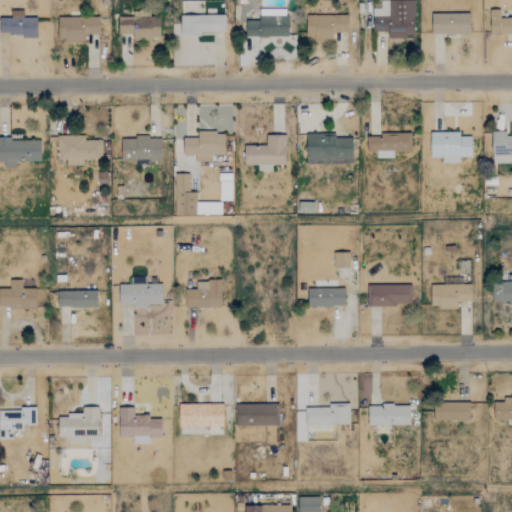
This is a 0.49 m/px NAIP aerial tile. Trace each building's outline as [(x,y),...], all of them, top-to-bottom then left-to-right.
[(414,37),(414,0),(381,0),(380,9),(373,9),(372,31),(387,32),(387,37),(414,37)] [(0,36),(36,36),(37,18),(23,18),(23,11),(11,10),(11,18),(0,18),(0,36)] [(511,18),(500,18),(500,10),(490,10),(491,34),(511,33),(511,18)] [(246,34),(246,18),(258,18),(258,12),(289,12),(289,33),(246,34)] [(469,33),(469,13),(431,14),(431,34),(469,33)] [(224,15),(178,15),(178,35),(225,35),(224,15)] [(306,15),(306,39),(332,38),(332,33),(347,32),(346,15),(306,15)] [(159,39),(159,16),(117,17),(118,34),(132,34),(133,40),(159,39)] [(99,17),(58,17),(58,41),(85,41),(85,34),(99,34),(99,17)] [(429,157),(441,157),(441,163),(459,163),(459,157),(471,157),(471,136),(459,136),(459,132),(430,131),(429,157)] [(510,163),(510,155),(511,155),(511,137),(506,138),(506,131),(492,132),(493,164),(510,163)] [(211,155),(223,155),(224,132),(197,132),(197,138),(183,137),(183,156),(194,156),(194,161),(211,161),(211,155)] [(352,165),(352,138),(335,138),(335,134),(306,133),(306,164),(352,165)] [(410,134),(369,134),(369,151),(376,151),(376,158),(393,158),(393,152),(410,152),(410,134)] [(85,135),(56,136),(56,160),(65,159),(66,166),(83,166),(83,160),(102,159),(101,140),(85,140),(85,135)] [(265,146),(244,145),(244,165),(257,165),(257,171),(272,171),(272,165),(285,165),(286,136),(266,135),(265,146)] [(161,138),(121,137),(121,159),(137,159),(136,166),(149,166),(149,160),(160,160),(161,138)] [(40,161),(40,139),(0,139),(0,161),(3,161),(3,168),(16,168),(16,162),(40,161)] [(231,173),(219,174),(219,202),(232,201),(231,173)] [(221,203),(196,203),(196,193),(189,193),(189,174),(175,175),(175,216),(221,215),(221,203)] [(308,209),(308,203),(299,204),(300,213),(314,212),(313,208),(308,209)] [(349,253),(334,253),(335,269),(350,268),(349,253)] [(0,307),(36,307),(35,288),(22,288),(21,280),(9,280),(9,288),(0,288),(0,307)] [(221,281),(196,281),(196,289),(185,289),(185,308),(221,307),(221,281)] [(511,282),(492,282),(492,303),(511,302),(511,282)] [(118,285),(118,307),(162,306),(161,284),(118,285)] [(411,284),(367,285),(367,306),(411,305),(411,284)] [(471,284),(430,285),(431,308),(457,308),(457,302),(471,302),(471,284)] [(344,288),(307,289),(308,307),(345,307),(344,288)] [(97,307),(96,290),(57,291),(58,308),(97,307)] [(511,419),(511,398),(493,398),(493,419),(511,419)] [(305,423),(347,422),(346,402),(304,403),(305,423)] [(469,419),(469,402),(433,403),(433,420),(469,419)] [(223,404),(178,403),(178,426),(222,426),(223,404)] [(276,403),(236,403),(235,425),(276,426),(276,403)] [(410,425),(409,405),(367,405),(368,425),(410,425)] [(35,406),(19,406),(19,410),(0,410),(0,438),(12,438),(12,429),(23,429),(23,425),(35,424),(35,406)] [(98,406),(82,407),(82,412),(66,413),(66,416),(57,416),(58,436),(67,436),(67,448),(85,448),(84,436),(98,436),(98,406)] [(161,437),(160,418),(149,418),(149,414),(133,415),(133,407),(118,407),(118,437),(132,437),(132,443),(147,443),(147,437),(161,437)] [(318,511),(318,496),(298,497),(298,511),(318,511)]
